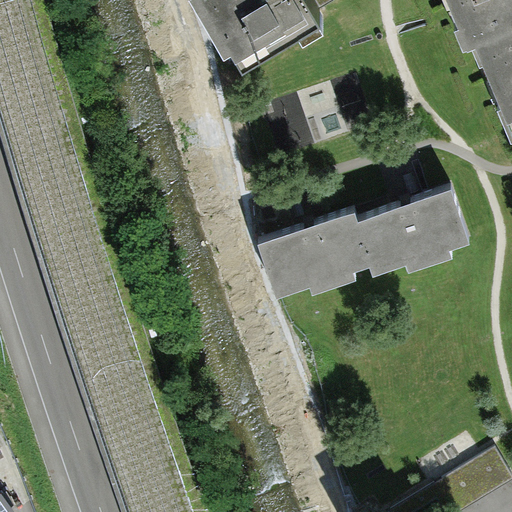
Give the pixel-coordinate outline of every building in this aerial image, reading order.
[(199,0),(224,39),(232,34),(243,51),(317,4),(313,0),(199,0)] [(511,23),(511,0),(443,0),(463,44),(470,41),(511,23)] [(511,23),(470,41),(510,134),(511,132),(511,23)] [(452,188),(357,219),(370,258),(374,270),(469,239),(452,188)] [(353,207),(257,238),(274,290),(370,258),(357,219),(353,207)] [(0,511),(14,511),(0,489),(0,511)]
